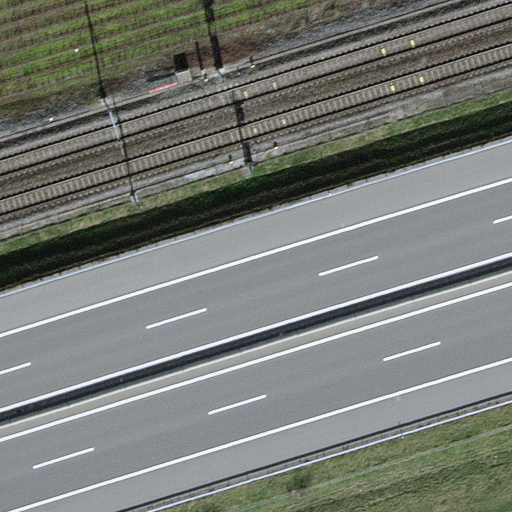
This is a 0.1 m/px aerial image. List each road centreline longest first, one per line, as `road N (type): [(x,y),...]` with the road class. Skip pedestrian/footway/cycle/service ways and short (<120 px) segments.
road 1 (motorway): [(0,478),(511,321)]
road 2 (motorway): [(511,214),(0,370)]
